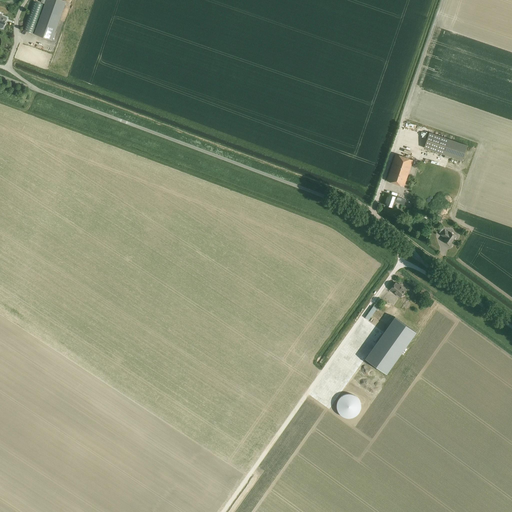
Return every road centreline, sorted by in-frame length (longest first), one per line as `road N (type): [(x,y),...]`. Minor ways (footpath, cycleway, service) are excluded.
road 1 (unclassified): [(511,327),(329,198),(0,76)]
road 2 (track): [(396,269),(222,511)]
